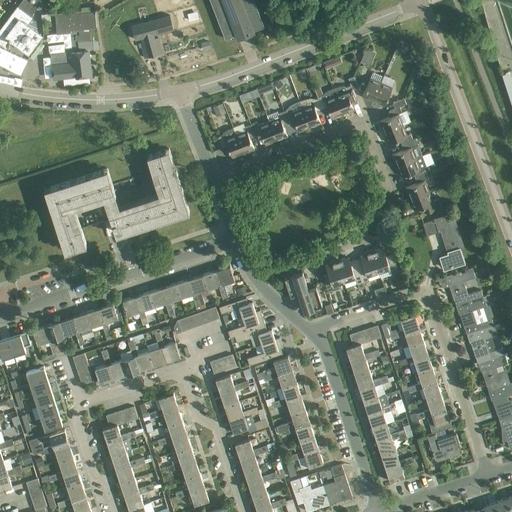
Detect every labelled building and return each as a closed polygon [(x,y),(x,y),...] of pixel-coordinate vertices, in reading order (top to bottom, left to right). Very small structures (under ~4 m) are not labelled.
[(41,0),(22,0),(0,30),(8,36),(6,39),(10,41),(12,39),(28,51),(41,34),(25,22),(41,0)] [(210,0),(225,39),(236,34),(238,39),(254,33),(253,31),(264,27),(253,0),(210,0)] [(71,11),(55,13),(57,33),(71,31),(73,51),(72,51),(72,55),(51,57),(54,78),(91,74),(89,50),(93,49),(93,30),(97,26),(95,11),(82,12),(81,10),(71,11)] [(145,57),(162,53),(158,37),(154,38),(153,35),(174,29),(170,15),(131,26),(135,40),(142,38),(143,41),(141,42),(145,57)] [(399,51),(407,51),(407,43),(399,43),(399,51)] [(366,48),(361,60),(368,63),(373,51),(366,48)] [(330,59),(324,62),(327,69),(332,66),(330,59)] [(511,79),(510,70),(502,72),(511,110),(511,79)] [(373,100),(381,82),(384,76),(375,73),(372,73),(362,96),(368,99),(369,98),(373,100)] [(358,87),(355,78),(354,76),(348,78),(351,85),(353,89),(358,87)] [(384,106),(388,97),(392,87),(381,82),(373,100),(378,102),(378,103),(384,106)] [(355,96),(353,89),(351,85),(345,87),(344,86),(338,86),(333,88),(336,95),(343,113),(347,111),(348,112),(354,110),(350,98),(355,96)] [(338,115),(343,113),(336,95),(333,88),(329,90),(323,94),(323,95),(317,98),(322,109),(328,107),(332,118),(339,116),(338,115)] [(317,98),(315,99),(315,98),(309,97),(300,100),(299,100),(302,108),(310,126),(314,124),(315,125),(321,123),(316,111),(322,109),(317,98)] [(400,106),(406,104),(404,98),(393,102),(395,108),(400,106)] [(305,128),(310,126),(302,108),(299,100),(290,105),(286,109),(287,110),(284,111),(289,122),(294,120),(299,131),(305,129),(305,128)] [(405,111),(402,112),(400,106),(395,108),(389,110),(391,116),(379,121),(382,127),(384,131),(403,124),(411,121),(407,112),(405,111)] [(283,124),(289,122),(284,111),(278,113),(277,111),(267,115),(269,121),(276,139),(281,137),(281,138),(288,136),(283,124)] [(272,141),(276,139),(269,121),(259,125),(257,121),(251,124),(255,135),(261,133),(266,144),(272,142),(272,141)] [(250,137),(255,135),(251,124),(245,126),(244,123),(233,127),(243,152),(248,150),(248,151),(254,149),(250,137)] [(413,139),(410,133),(407,135),(403,124),(384,131),(386,136),(385,136),(388,143),(400,138),(402,144),(413,139)] [(243,152),(233,127),(228,129),(222,133),(223,135),(218,137),(222,148),(228,146),(232,157),(239,155),(238,154),(243,152)] [(418,144),(415,146),(413,139),(402,144),(404,149),(392,154),(395,160),(396,160),(397,165),(423,155),(418,144)] [(169,148),(147,155),(153,172),(157,170),(164,192),(169,190),(171,194),(110,214),(116,232),(126,229),(127,231),(189,211),(169,148)] [(426,173),(426,172),(430,171),(428,165),(427,165),(423,155),(397,165),(399,169),(398,170),(401,176),(413,171),(415,177),(426,173)] [(107,168),(45,188),(65,251),(86,244),(81,228),(81,227),(74,229),(67,208),(61,210),(60,206),(114,189),(107,168)] [(425,180),(428,179),(426,173),(415,177),(417,183),(405,187),(408,194),(409,193),(410,198),(429,191),(425,180)] [(429,191),(410,198),(412,203),(411,203),(414,209),(426,205),(428,210),(441,205),(438,199),(433,201),(429,191)] [(463,247),(454,221),(452,214),(433,220),(423,223),(427,235),(439,231),(439,230),(444,229),(445,235),(443,235),(449,254),(441,257),(444,268),(454,265),(453,264),(463,261),(459,251),(460,250),(460,248),(463,247)] [(406,238),(397,240),(400,249),(409,246),(406,238)] [(381,278),(392,274),(391,273),(397,271),(393,256),(387,258),(383,248),(380,249),(379,248),(372,250),(379,272),(381,278)] [(368,275),(379,272),(372,250),(364,253),(364,254),(361,255),(364,265),(358,267),(363,282),(369,280),(368,275)] [(363,282),(358,267),(353,269),(348,257),(345,258),(344,257),(337,260),(344,281),(355,277),(357,284),(363,282)] [(338,283),(344,281),(337,260),(329,262),(330,263),(326,265),(329,275),(323,277),(328,292),(340,288),(338,283)] [(226,290),(221,292),(223,299),(228,297),(227,292),(230,291),(227,282),(235,280),(230,265),(216,269),(221,284),(224,283),(226,290)] [(436,279),(438,279),(441,284),(450,282),(451,284),(449,285),(454,299),(456,304),(483,295),(481,290),(468,294),(464,280),(476,276),(473,267),(436,279)] [(218,285),(221,292),(226,290),(224,283),(221,284),(216,269),(203,274),(208,288),(218,285)] [(308,289),(302,271),(292,275),(285,278),(291,295),(298,293),(298,292),(308,289)] [(197,292),(202,305),(205,304),(201,291),(208,288),(203,274),(190,278),(194,293),(197,292)] [(197,292),(194,293),(190,278),(176,282),(181,297),(192,294),(194,300),(199,299),(197,292)] [(168,301),(170,300),(181,297),(176,282),(163,287),(168,301)] [(304,310),(314,307),(322,304),(316,286),(308,289),(298,292),(298,293),(304,310)] [(163,287),(150,291),(154,306),(165,302),(167,309),(173,307),(170,300),(168,301),(163,287)] [(150,291),(136,295),(141,310),(144,309),(154,306),(150,291)] [(136,295),(123,300),(127,314),(138,311),(141,318),(146,316),(144,309),(141,310),(136,295)] [(475,313),(474,309),(486,306),(483,295),(456,304),(458,311),(459,310),(465,328),(467,332),(493,324),(492,318),(479,323),(478,319),(479,319),(480,317),(480,316),(479,314),(478,313),(477,312),(475,313)] [(246,297),(219,306),(221,313),(230,310),(229,309),(248,303),(246,297)] [(248,303),(229,309),(230,310),(233,319),(238,317),(256,311),(252,301),(248,303)] [(118,317),(116,313),(113,303),(100,307),(104,322),(107,321),(118,317)] [(214,319),(220,317),(215,306),(210,308),(214,319)] [(109,328),(107,321),(104,322),(100,307),(86,312),(91,326),(93,331),(103,327),(104,330),(109,328)] [(209,321),(214,319),(210,308),(204,310),(209,321)] [(238,318),(236,318),(239,326),(240,327),(264,319),(260,309),(256,311),(238,317),(238,318)] [(203,323),(209,321),(204,310),(199,312),(203,323)] [(93,331),(91,326),(86,312),(73,316),(78,330),(80,330),(82,334),(93,331)] [(198,325),(203,323),(199,312),(193,314),(198,325)] [(405,332),(419,327),(415,313),(401,318),(400,318),(404,329),(405,332)] [(192,327),(198,325),(193,314),(188,316),(192,327)] [(75,331),(77,338),(82,336),(80,330),(78,330),(73,316),(60,320),(64,335),(75,331)] [(146,316),(141,318),(144,327),(149,325),(146,316)] [(187,329),(192,327),(188,316),(183,318),(187,329)] [(181,331),(187,329),(183,318),(177,319),(181,331)] [(239,326),(228,330),(230,337),(265,325),(264,319),(240,327),(239,326)] [(51,339),(54,338),(64,335),(60,320),(46,325),(51,339)] [(388,322),(381,325),(386,338),(391,336),(392,339),(399,337),(397,331),(392,333),(388,322)] [(496,349),(491,335),(497,334),(493,324),(467,332),(469,339),(470,339),(476,357),(477,361),(504,353),(502,347),(496,349)] [(56,345),(54,338),(51,339),(46,325),(33,329),(37,344),(48,340),(51,347),(56,345)] [(265,325),(230,337),(232,343),(233,343),(237,341),(237,342),(251,337),(250,336),(267,330),(265,325)] [(381,336),(381,334),(377,325),(372,327),(376,338),(381,336)] [(370,340),(376,338),(372,327),(366,328),(370,340)] [(404,329),(397,331),(399,337),(406,335),(409,345),(424,340),(419,327),(405,332),(404,329)] [(364,342),(370,340),(366,328),(361,330),(364,342)] [(267,330),(250,336),(251,337),(254,346),(255,346),(255,345),(275,339),(275,338),(272,329),(267,330)] [(361,343),(364,342),(361,330),(355,332),(359,343),(361,343)] [(27,331),(8,337),(14,354),(26,351),(24,346),(31,344),(27,331)] [(353,345),(359,343),(355,332),(350,334),(353,345)] [(8,337),(0,339),(0,351),(1,353),(2,358),(14,354),(8,337)] [(275,339),(255,345),(255,346),(257,354),(258,355),(281,348),(283,347),(279,337),(275,338),(275,339)] [(180,356),(175,341),(164,345),(162,338),(157,340),(159,347),(162,346),(166,360),(180,356)] [(424,342),(424,340),(409,345),(412,355),(413,358),(428,353),(424,342)] [(57,356),(64,353),(61,343),(56,345),(51,347),(53,354),(56,353),(57,356)] [(365,356),(364,354),(361,343),(359,343),(353,345),(346,347),(351,361),(365,356)] [(153,365),(166,360),(162,346),(159,347),(148,350),(153,365)] [(153,365),(148,350),(138,354),(135,347),(130,349),(131,350),(132,355),(135,355),(140,369),(153,365)] [(257,354),(247,357),(249,365),(283,354),(281,348),(258,355),(257,354)] [(126,374),(140,369),(135,355),(132,355),(131,350),(120,353),(122,359),(126,374)] [(384,350),(379,352),(380,354),(379,355),(383,365),(389,363),(384,350)] [(366,359),(373,357),(371,351),(364,354),(365,356),(351,361),(355,374),(369,369),(366,359)] [(75,362),(86,358),(84,352),(73,356),(75,362)] [(227,355),(231,367),(236,365),(232,353),(227,355)] [(433,367),(429,356),(428,353),(413,358),(412,355),(406,357),(408,363),(415,361),(418,372),(433,367)] [(504,353),(477,361),(480,368),(481,368),(486,385),(487,385),(488,390),(510,383),(506,369),(504,370),(502,364),(504,364),(508,362),(504,353)] [(225,369),(231,367),(227,355),(221,357),(225,369)] [(278,373),(292,369),(288,355),(273,360),(276,367),(256,373),(259,380),(264,378),(265,380),(272,378),(270,373),(277,371),(278,373)] [(126,374),(122,359),(111,363),(108,356),(103,357),(106,364),(108,363),(113,378),(126,374)] [(220,371),(225,369),(221,357),(216,359),(220,371)] [(76,367),(88,363),(86,358),(75,362),(76,367)] [(214,373),(220,371),(216,359),(210,361),(214,373)] [(78,373),(90,369),(88,363),(76,367),(78,373)] [(100,382),(113,378),(108,363),(106,364),(95,368),(100,382)] [(44,366),(26,371),(30,383),(48,378),(44,366)] [(422,385),(437,380),(433,367),(418,372),(415,373),(417,380),(420,379),(422,382),(422,385)] [(80,378),(92,374),(90,369),(78,373),(80,378)] [(297,382),(292,369),(278,373),(277,371),(270,373),(272,378),(279,376),(282,387),(297,382)] [(373,380),(370,369),(369,369),(355,374),(359,388),(374,383),(373,380)] [(82,384),(93,380),(94,380),(92,374),(80,378),(82,384)] [(235,387),(234,385),(230,374),(216,379),(220,392),(235,387)] [(393,377),(392,374),(387,375),(380,378),(382,383),(389,381),(388,378),(393,377)] [(48,378),(30,383),(34,395),(52,389),(48,378)] [(375,385),(382,383),(380,378),(373,380),(374,383),(359,388),(364,401),(378,396),(375,385)] [(427,398),(441,394),(437,380),(422,385),(422,382),(417,384),(415,384),(417,390),(423,388),(427,398)] [(236,390),(242,388),(241,382),(234,385),(235,387),(220,392),(225,405),(239,400),(236,390)] [(301,395),(297,382),(282,387),(286,398),(287,400),(301,395)] [(511,382),(510,383),(488,390),(490,397),(491,396),(497,414),(498,414),(499,419),(511,414),(511,399),(509,401),(507,395),(511,393),(511,382)] [(52,389),(34,395),(38,406),(55,400),(52,389)] [(178,406),(174,392),(159,397),(163,408),(156,410),(158,416),(164,414),(164,411),(178,406)] [(431,412),(446,407),(441,394),(427,398),(423,400),(426,410),(430,409),(431,412)] [(291,414),(306,409),(301,395),(287,400),(286,398),(279,400),(281,405),(287,403),(291,414)] [(382,406),(378,396),(364,401),(368,415),(383,410),(382,406)] [(271,398),(266,400),(268,406),(273,404),(274,407),(281,405),(279,400),(272,402),(271,398)] [(55,400),(38,406),(41,418),(59,412),(55,400)] [(244,414),(243,411),(239,400),(225,405),(229,419),(244,414)] [(384,412),(390,410),(389,404),(382,406),(383,410),(368,415),(372,427),(387,423),(384,412)] [(138,417),(137,415),(134,406),(128,408),(132,419),(138,417)] [(182,419),(178,406),(164,411),(164,414),(168,424),(182,419)] [(426,410),(423,411),(425,417),(427,416),(432,432),(452,426),(446,407),(431,412),(430,409),(426,410)] [(127,421),(132,419),(128,408),(123,409),(127,421)] [(121,423),(127,421),(123,409),(117,411),(121,423)] [(245,417),(251,414),(250,409),(243,411),(244,414),(229,419),(234,432),(248,427),(245,417)] [(295,427),(310,422),(306,409),(291,414),(293,420),(276,426),(279,432),(282,431),(283,434),(290,432),(288,426),(295,424),(295,427)] [(117,424),(121,423),(117,411),(112,413),(115,425),(117,424)] [(59,412),(41,418),(45,429),(63,424),(59,412)] [(110,426),(115,425),(112,413),(106,415),(110,426)] [(511,414),(499,419),(501,425),(502,441),(507,440),(508,443),(510,448),(511,447),(511,414)] [(15,425),(20,424),(21,424),(18,415),(11,417),(14,424),(15,425)] [(254,422),(257,429),(268,426),(266,418),(254,422)] [(187,433),(182,419),(168,424),(171,435),(165,437),(167,443),(173,440),(172,438),(187,433)] [(314,435),(310,422),(295,427),(295,424),(288,426),(290,432),(296,430),(300,440),(314,435)] [(390,433),(387,423),(372,427),(377,441),(392,436),(390,433)] [(110,426),(103,428),(107,441),(122,436),(122,439),(128,437),(129,437),(128,432),(121,435),(117,424),(115,425),(110,426)] [(54,447),(69,442),(64,429),(50,433),(53,444),(54,447)] [(399,437),(406,434),(404,429),(397,431),(399,437)] [(392,439),(399,437),(397,431),(390,433),(392,436),(377,441),(381,454),(396,449),(392,439)] [(177,451),(191,446),(187,433),(172,438),(173,440),(177,451)] [(435,434),(428,436),(431,445),(429,445),(429,447),(429,449),(431,450),(432,450),(435,460),(437,460),(460,453),(457,444),(460,443),(456,433),(437,439),(435,434)] [(304,453),(319,448),(314,435),(300,440),(303,451),(304,453)] [(44,447),(40,436),(29,440),(33,454),(41,452),(42,454),(48,452),(46,446),(44,447)] [(131,448),(128,437),(122,439),(122,436),(107,441),(111,455),(131,448)] [(253,450),(253,448),(250,438),(235,443),(240,457),(254,452),(253,450)] [(59,460),(73,455),(69,442),(54,447),(53,444),(46,446),(48,452),(55,449),(59,460)] [(181,464),(196,459),(191,446),(177,451),(180,461),(173,464),(175,469),(182,467),(181,464)] [(255,455),(262,452),(260,447),(253,450),(254,452),(240,457),(244,470),(259,465),(255,455)] [(131,448),(111,455),(116,468),(130,463),(132,467),(138,464),(137,459),(130,461),(126,450),(132,448),(131,448)] [(309,467),(314,465),(323,462),(319,448),(304,453),(303,451),(297,453),(299,458),(300,458),(304,468),(309,467)] [(399,460),(396,450),(396,449),(381,454),(386,468),(400,463),(399,460)] [(63,473),(78,468),(73,455),(59,460),(62,471),(55,473),(57,479),(64,476),(63,473)] [(7,469),(12,468),(9,457),(4,459),(0,460),(0,474),(8,472),(7,469)] [(401,465),(408,463),(406,458),(399,460),(400,463),(386,468),(390,481),(405,476),(401,465)] [(200,472),(196,459),(181,464),(182,467),(186,477),(200,472)] [(285,464),(289,476),(296,474),(292,462),(285,464)] [(135,477),(132,467),(130,463),(116,468),(120,482),(135,477)] [(323,485),(329,503),(330,503),(329,502),(336,499),(337,501),(352,496),(341,463),(331,467),(334,477),(335,481),(323,485)] [(263,479),(262,476),(259,465),(244,470),(249,484),(263,479)] [(9,475),(16,473),(14,467),(12,468),(7,469),(8,472),(0,474),(0,489),(12,486),(9,475)] [(82,482),(78,469),(78,468),(63,473),(64,476),(67,486),(82,482)] [(205,486),(200,473),(200,472),(186,477),(189,488),(182,490),(184,496),(191,493),(190,491),(205,486)] [(263,479),(249,484),(253,496),(267,491),(264,481),(271,479),(269,473),(262,476),(263,479)] [(135,477),(120,482),(124,494),(139,490),(140,492),(147,490),(145,486),(139,488),(135,477)] [(310,484),(303,487),(300,477),(290,480),(294,492),(300,490),(307,511),(322,506),(321,504),(329,502),(329,503),(323,485),(312,489),(310,484)] [(28,487),(40,483),(38,478),(26,481),(28,487)] [(86,495),(82,482),(67,486),(71,497),(64,500),(66,505),(73,503),(72,500),(86,495)] [(30,492),(41,489),(40,483),(28,487),(30,492)] [(209,499),(205,486),(190,491),(191,493),(195,504),(209,499)] [(32,498),(43,494),(41,489),(30,492),(32,498)] [(139,490),(124,494),(129,507),(143,502),(140,492),(139,490)] [(267,491),(253,496),(257,510),(272,505),(271,502),(267,491)] [(34,503),(45,500),(43,494),(32,498),(34,503)] [(75,511),(80,511),(91,509),(86,495),(72,500),(73,503),(75,511)] [(500,511),(511,511),(511,510),(508,497),(496,501),(500,511)] [(296,511),(297,511),(292,499),(292,498),(286,501),(287,503),(286,504),(288,511),(296,511)] [(35,509),(44,506),(47,505),(45,500),(34,503),(35,509)] [(274,511),(273,508),(280,505),(278,500),(271,502),(272,505),(257,510),(257,511),(274,511)] [(486,508),(481,510),(481,511),(500,511),(496,501),(485,505),(486,508)] [(152,511),(146,511),(144,504),(143,502),(129,507),(130,511),(154,511),(152,511)]
